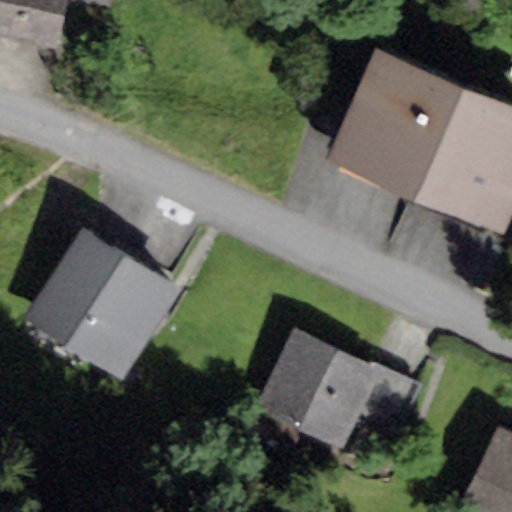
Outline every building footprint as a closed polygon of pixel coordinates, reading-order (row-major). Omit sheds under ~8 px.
[(0,0),(0,33),(48,45),(58,0),(0,0)] [(511,107),(360,47),(317,157),(495,227),(511,185),(511,107)] [(181,276),(71,225),(26,321),(136,372),(181,276)] [(423,376),(292,318),(243,428),(375,485),(423,376)] [(511,511),(511,434),(490,426),(458,511),(511,511)]
